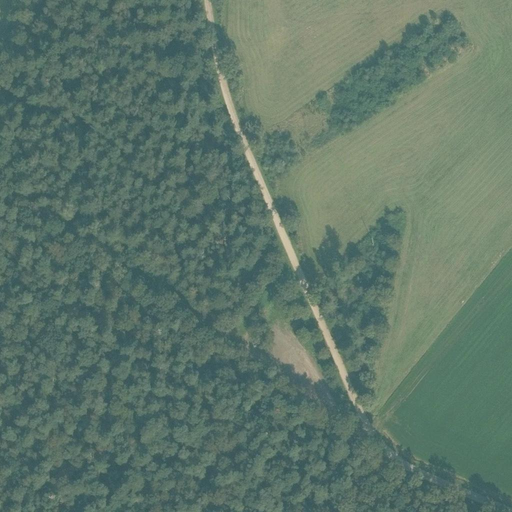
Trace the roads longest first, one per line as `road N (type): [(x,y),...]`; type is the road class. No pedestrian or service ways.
road 1 (track): [(369,429),(232,115),(206,0)]
road 2 (track): [(369,429),(341,420),(223,333)]
road 3 (unclassified): [(508,511),(411,469),(369,429)]
